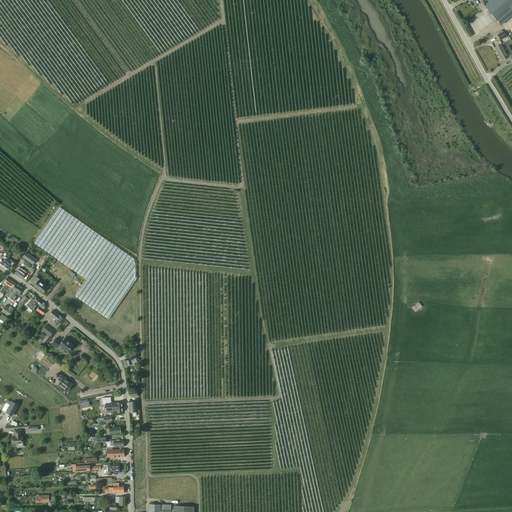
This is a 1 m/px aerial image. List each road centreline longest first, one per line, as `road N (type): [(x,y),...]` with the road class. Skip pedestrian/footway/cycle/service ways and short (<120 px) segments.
road 1 (unclassified): [(130,511),(120,365),(0,265)]
road 2 (unclassified): [(444,0),(511,121)]
